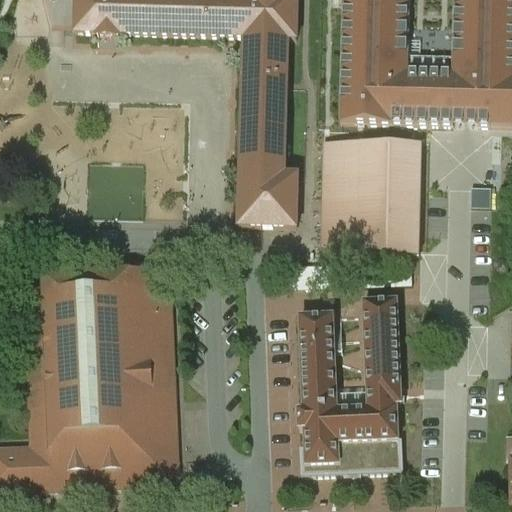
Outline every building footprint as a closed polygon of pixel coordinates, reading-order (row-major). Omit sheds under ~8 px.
[(237,0),(78,0),(77,38),(98,38),(98,41),(119,41),(119,39),(246,43),(240,231),(296,232),(297,181),(284,181),(288,44),(296,44),(297,2),(290,1),(237,0)] [(343,0),(339,124),(511,129),(511,0),(451,0),(450,56),(404,54),(405,0),(343,0)] [(419,151),(325,149),(323,258),(368,259),(367,263),(372,263),(372,259),(417,260),(418,260),(418,259),(417,259),(417,238),(419,238),(417,238),(418,217),(419,217),(419,216),(418,216),(418,195),(420,195),(418,195),(419,174),(420,174),(420,173),(419,173),(419,152),(421,152),(419,152),(419,151)] [(149,275),(43,279),(43,293),(45,337),(27,338),(26,338),(33,498),(140,493),(140,482),(179,480),(171,297),(150,298),(149,275)] [(43,293),(25,293),(27,338),(45,337),(43,293)] [(409,297),(410,333),(433,332),(431,296),(409,297)] [(334,322),(301,324),(305,418),(299,418),(300,436),(305,436),(306,454),(301,455),(302,483),(404,479),(402,446),(399,446),(398,414),(395,414),(395,411),(402,411),(398,308),(365,309),(369,415),(338,417),(334,322)]
